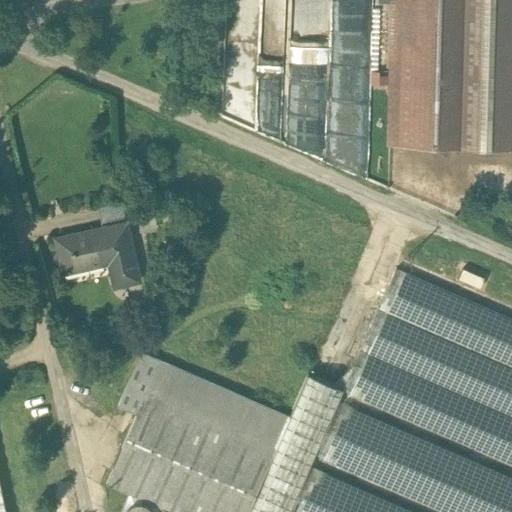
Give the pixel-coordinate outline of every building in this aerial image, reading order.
[(372,22),(372,0),(310,0),(310,10),(329,10),(329,28),(350,28),(350,22),(372,22)] [(511,0),(392,0),(389,143),(511,146),(511,0)] [(125,216),(121,200),(98,206),(101,221),(125,216)] [(126,221),(56,237),(64,274),(109,263),(114,285),(140,279),(126,221)] [(147,390),(160,360),(141,352),(119,403),(138,412),(147,390)] [(147,390),(275,445),(288,416),(160,360),(147,390)] [(176,511),(246,511),(275,445),(147,390),(138,412),(107,482),(129,491),(163,506),(176,511)] [(160,511),(163,506),(129,491),(120,511),(160,511)]
